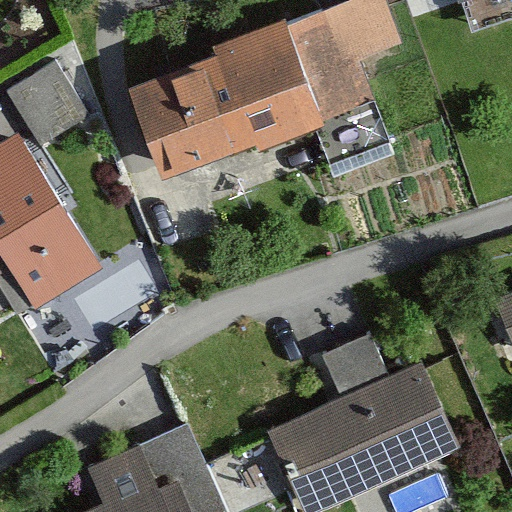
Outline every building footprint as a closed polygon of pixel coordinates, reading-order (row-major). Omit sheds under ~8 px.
[(381,0),(321,0),(124,69),(162,177),(377,102),(359,49),(394,36),(381,0)] [(511,0),(444,0),(450,23),(511,6),(511,0)] [(58,58),(7,88),(36,138),(87,107),(58,58)] [(25,131),(0,145),(0,239),(33,296),(99,258),(25,131)] [(511,281),(496,288),(511,328),(511,281)] [(379,317),(322,342),(340,381),(396,356),(379,317)] [(425,356),(289,422),(332,510),(468,444),(425,356)] [(101,497),(67,511),(236,511),(191,412),(84,460),(101,497)]
